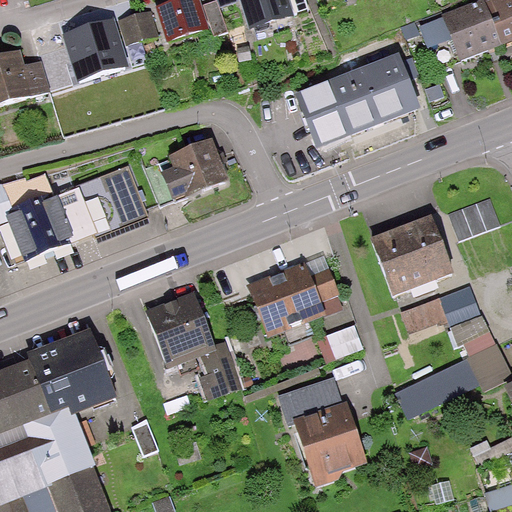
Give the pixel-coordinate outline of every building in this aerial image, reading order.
[(154,0),(169,41),(209,27),(198,0),(154,0)] [(215,0),(198,0),(209,27),(211,33),(226,27),(217,3),(215,0)] [(242,0),(251,23),(302,5),(300,0),(242,0)] [(511,0),(464,0),(418,20),(426,37),(451,26),(466,59),(511,38),(511,0)] [(143,5),(118,14),(128,44),(153,36),(143,5)] [(109,13),(62,26),(78,79),(125,66),(109,13)] [(15,39),(0,42),(0,100),(50,86),(39,51),(20,57),(15,39)] [(335,92),(311,101),(326,138),(422,101),(400,45),(328,73),(335,92)] [(175,152),(160,158),(175,198),(228,178),(209,127),(170,141),(175,152)] [(100,230),(146,212),(125,160),(79,178),(100,230)] [(12,212),(0,216),(0,229),(14,262),(24,257),(26,263),(72,246),(67,236),(75,232),(88,227),(92,232),(100,230),(79,178),(55,187),(53,180),(6,197),(12,212)] [(0,179),(0,216),(12,212),(6,197),(0,179)] [(444,216),(453,242),(500,227),(490,201),(444,216)] [(434,212),(367,237),(389,295),(456,270),(434,212)] [(302,250),(241,278),(267,334),(324,308),(320,299),(340,290),(325,258),(310,265),(302,250)] [(468,285),(436,300),(447,325),(480,308),(468,285)] [(199,286),(143,311),(162,355),(192,342),(218,330),(199,286)] [(433,292),(394,308),(404,334),(443,318),(436,300),(433,292)] [(447,325),(444,327),(453,344),(458,341),(489,325),(480,308),(447,325)] [(349,318),(314,332),(323,356),(358,341),(349,318)] [(0,420),(20,412),(70,393),(74,406),(116,390),(90,321),(0,355),(0,420)] [(464,352),(479,379),(484,389),(502,379),(511,373),(511,368),(489,325),(458,341),(464,352)] [(207,395),(240,381),(218,330),(192,342),(203,366),(196,369),(207,395)] [(239,330),(227,335),(234,351),(246,346),(239,330)] [(464,352),(392,390),(407,418),(479,379),(464,352)] [(328,370),(274,393),(287,421),(291,419),(340,398),(328,370)] [(511,373),(502,379),(511,396),(511,373)] [(70,393),(20,412),(25,426),(41,467),(86,449),(91,448),(74,406),(70,393)] [(340,398),(291,419),(315,473),(371,449),(348,395),(340,398)] [(147,414),(127,423),(139,450),(159,441),(147,414)] [(25,426),(0,435),(0,511),(58,511),(41,467),(25,426)] [(426,443),(407,449),(413,469),(432,463),(426,443)] [(41,467),(58,511),(110,511),(86,449),(41,467)] [(445,475),(426,481),(432,501),(452,495),(445,475)] [(511,511),(511,477),(481,486),(488,509),(488,511),(511,511)] [(165,491),(148,497),(153,511),(156,511),(171,506),(165,491)]
